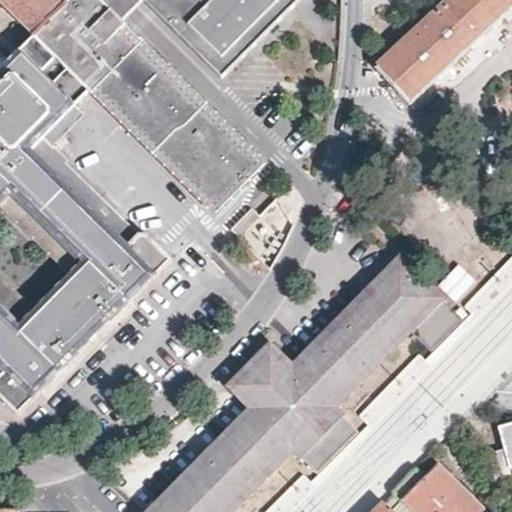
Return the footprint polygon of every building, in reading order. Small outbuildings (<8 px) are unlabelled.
[(0,0),(0,7),(25,33),(0,57),(0,96),(38,134),(82,87),(209,212),(261,161),(116,17),(98,0),(0,0)] [(132,0),(98,0),(116,17),(132,0)] [(141,0),(215,73),(287,0),(141,0)] [(402,106),(511,1),(511,0),(442,0),(369,69),(402,106)] [(0,209),(63,270),(28,305),(25,398),(164,257),(136,229),(130,229),(58,159),(60,156),(38,134),(0,96),(0,209)] [(391,251),(305,341),(307,470),(318,470),(356,431),(339,415),(339,404),(402,337),(413,337),(429,352),(462,318),(391,251)] [(0,372),(25,398),(28,305),(0,277),(0,372)] [(218,382),(240,405),(132,511),(231,511),(305,438),(304,340),(286,358),(264,336),(218,382)] [(511,424),(510,425),(497,429),(502,450),(487,454),(494,483),(510,480),(511,487),(511,424)] [(426,479),(416,468),(413,472),(401,483),(385,500),(397,511),(483,511),(486,509),(441,464),(426,479)] [(397,511),(385,500),(381,504),(373,511),(397,511)]
